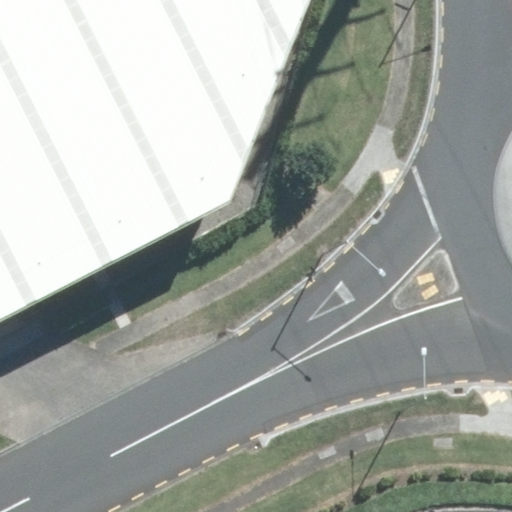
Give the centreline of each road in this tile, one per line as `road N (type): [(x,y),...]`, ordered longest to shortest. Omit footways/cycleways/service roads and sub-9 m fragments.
road 1 (unclassified): [(251,377),(471,167)]
road 2 (unclassified): [(12,511),(251,377)]
road 3 (unclassified): [(511,337),(360,354),(251,377)]
road 4 (unclassified): [(511,311),(474,251),(471,167)]
road 5 (unclassified): [(487,127),(479,0)]
